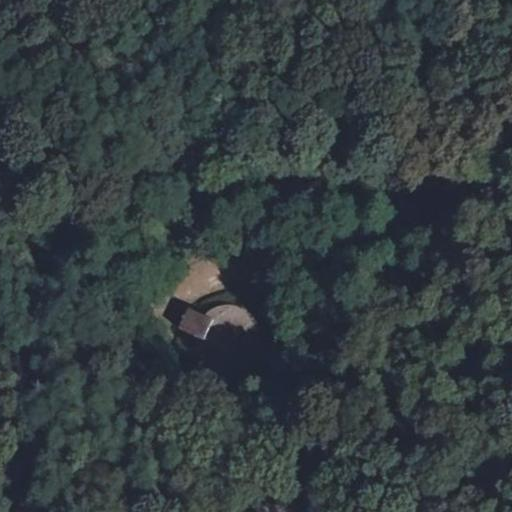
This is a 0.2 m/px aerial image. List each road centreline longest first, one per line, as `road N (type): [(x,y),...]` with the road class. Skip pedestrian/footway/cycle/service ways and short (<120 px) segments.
road 1 (track): [(185,173),(436,199),(429,220),(264,272)]
road 2 (track): [(185,173),(148,222),(100,230),(67,260),(0,245)]
road 3 (track): [(0,69),(148,85),(188,131)]
road 4 (track): [(188,131),(196,0)]
